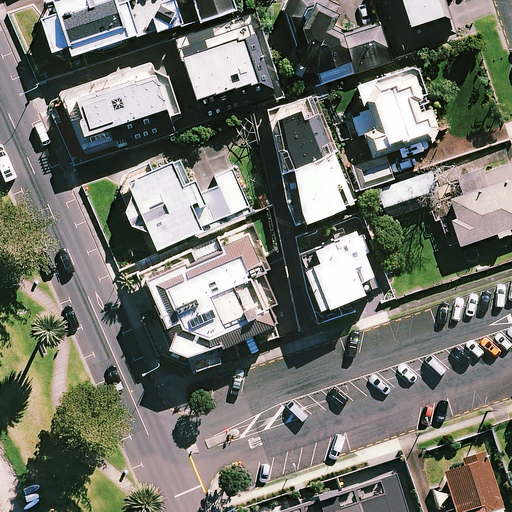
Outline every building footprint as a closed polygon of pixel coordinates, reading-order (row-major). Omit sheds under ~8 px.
[(54,0),(58,13),(42,17),(52,51),(70,46),(72,55),(181,23),(174,0),(54,0)] [(235,10),(232,0),(193,0),(200,21),(235,10)] [(318,75),(322,85),(392,62),(379,21),(350,30),(340,0),(286,0),(283,8),(297,54),(291,74),(303,77),(306,68),(318,75)] [(385,0),(401,51),(431,42),(429,36),(450,29),(441,0),(385,0)] [(252,15),(191,34),(172,41),(198,119),(277,93),(252,15)] [(157,75),(154,67),(97,86),(99,93),(71,103),(87,151),(127,138),(130,147),(175,132),(171,120),(184,116),(172,81),(157,75)] [(439,135),(417,68),(358,87),(364,105),(367,103),(376,129),(364,132),(372,157),(439,135)] [(355,201),(315,97),(265,108),(284,194),(295,224),(355,201)] [(394,178),(386,155),(352,166),(360,189),(394,178)] [(152,165),(130,175),(123,194),(130,212),(137,228),(152,235),(160,253),(206,233),(253,212),(235,170),(217,178),(222,188),(204,196),(199,184),(193,187),(181,162),(176,164),(156,173),(152,165)] [(449,248),(495,233),(497,238),(511,234),(509,229),(511,228),(511,167),(510,162),(490,169),(445,183),(450,198),(435,203),(449,248)] [(141,277),(175,353),(192,360),(280,327),(272,308),(280,305),(265,272),(269,270),(272,269),(260,243),(264,241),(256,226),(221,242),(225,250),(200,262),(196,253),(141,277)] [(374,289),(367,270),(376,267),(364,233),(355,236),(354,233),(300,252),(320,308),(374,289)] [(461,511),(487,511),(500,508),(484,458),(440,471),(445,486),(430,491),(437,511),(451,507),(452,511),(460,511),(461,511)] [(402,511),(391,479),(300,511),(402,511)]
